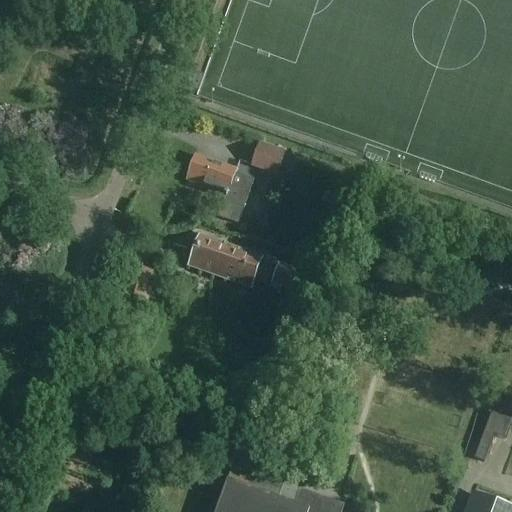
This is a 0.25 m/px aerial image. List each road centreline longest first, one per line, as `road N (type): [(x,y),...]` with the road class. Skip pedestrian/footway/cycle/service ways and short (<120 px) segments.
road 1 (unclassified): [(0,510),(100,222)]
road 2 (unclassified): [(100,222),(160,62)]
